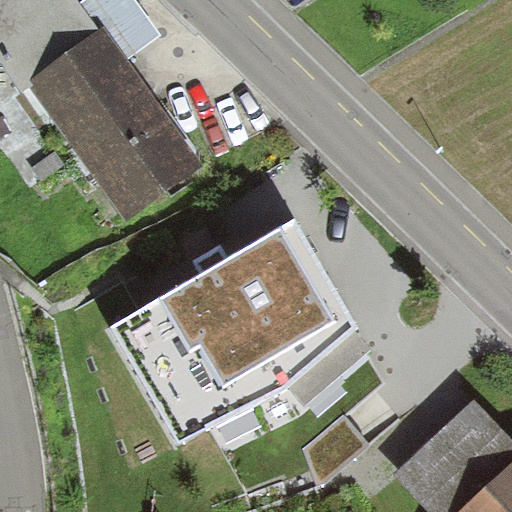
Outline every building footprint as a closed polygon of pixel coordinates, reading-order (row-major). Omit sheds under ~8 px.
[(81,8),(75,0),(0,0),(0,65),(22,96),(28,91),(102,37),(81,8)] [(131,0),(92,0),(81,8),(102,37),(125,67),(161,41),(131,0)] [(129,234),(206,180),(165,122),(125,67),(102,37),(28,91),(129,234)] [(223,272),(112,334),(178,452),(289,401),(355,339),(295,232),(223,272)] [(428,511),(511,511),(511,448),(476,410),(400,482),(428,511)]
